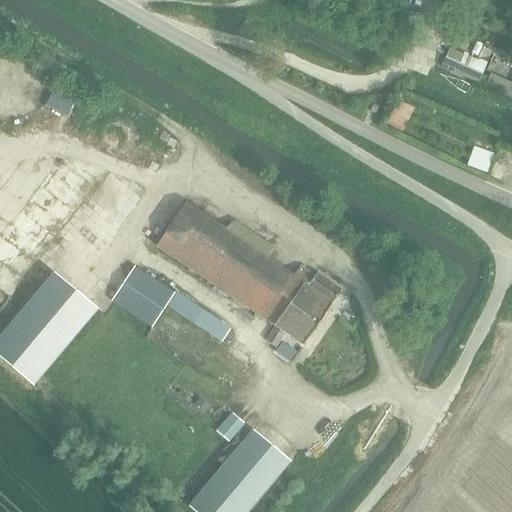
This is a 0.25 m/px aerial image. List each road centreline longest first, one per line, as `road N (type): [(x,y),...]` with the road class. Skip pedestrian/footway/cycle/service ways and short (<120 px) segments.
road 1 (unclassified): [(227,68),(511,252)]
road 2 (unclassified): [(511,200),(227,68)]
road 3 (unclassified): [(361,511),(463,362),(511,261)]
road 4 (track): [(0,27),(197,142),(192,179)]
road 5 (unclassified): [(227,68),(106,0)]
